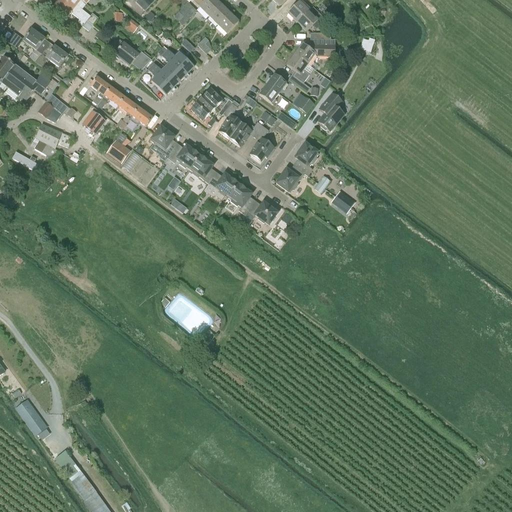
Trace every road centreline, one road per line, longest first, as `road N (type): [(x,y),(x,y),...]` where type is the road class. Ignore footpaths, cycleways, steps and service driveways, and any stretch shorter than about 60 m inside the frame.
road 1 (residential): [(9,4),(163,113)]
road 2 (residential): [(259,19),(279,38),(240,92),(208,70)]
road 3 (track): [(511,87),(423,0)]
road 4 (residential): [(260,184),(163,113)]
